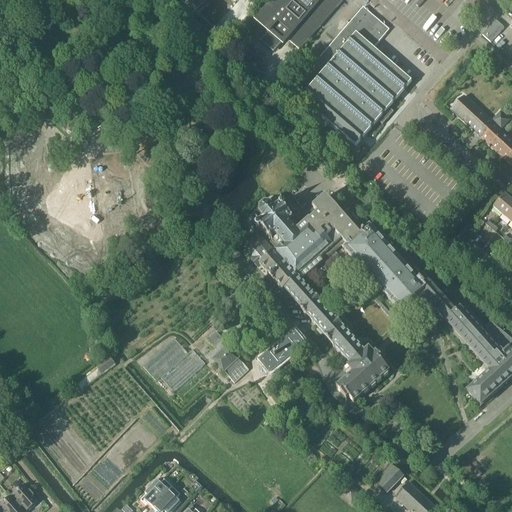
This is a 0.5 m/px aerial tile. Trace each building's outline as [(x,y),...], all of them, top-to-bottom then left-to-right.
[(184,0),(197,11),(206,0),(184,0)] [(272,0),(253,22),(254,23),(254,22),(268,33),(260,42),(273,54),(286,39),(299,50),(298,51),(299,51),(342,0),(318,0),(316,3),(313,0),(272,0)] [(183,9),(177,3),(174,7),(180,12),(183,9)] [(388,108),(404,90),(411,82),(372,49),(389,30),(362,8),(293,88),(303,96),(300,100),(355,147),(377,121),(383,126),(394,113),(388,108)] [(490,44),(504,28),(495,20),(481,36),(490,44)] [(487,145),(500,131),(493,124),(493,125),(464,97),(451,111),(470,129),(480,138),(487,145)] [(508,121),(500,113),(492,121),(501,129),(508,121)] [(511,142),(500,131),(487,145),(511,167),(511,142)] [(14,147),(10,147),(11,159),(39,158),(39,145),(32,146),(31,139),(14,140),(14,147)] [(103,164),(96,165),(97,178),(126,174),(124,162),(121,163),(120,155),(102,158),(103,164)] [(39,158),(11,159),(11,172),(15,172),(15,178),(33,177),(33,171),(40,170),(39,158)] [(126,174),(97,178),(99,190),(107,189),(107,195),(125,193),(124,186),(127,186),(126,174)] [(16,184),(13,185),(13,197),(41,196),(41,183),(33,183),(33,177),(15,178),(16,184)] [(108,201),(100,202),(102,215),(131,212),(129,199),(126,199),(125,193),(107,195),(108,201)] [(501,215),(511,203),(511,201),(504,195),(493,208),(501,215)] [(41,196),(13,197),(14,209),(17,209),(17,216),(35,215),(35,208),(42,208),(41,196)] [(465,306),(460,309),(456,313),(425,277),(424,277),(422,279),(418,274),(414,277),(370,228),(369,228),(366,225),(363,228),(357,222),(352,227),(326,197),(313,209),(318,214),(310,222),(309,221),(300,230),(292,221),(294,220),(293,219),(300,212),(290,200),(285,205),(282,202),(278,198),(275,197),(270,202),(270,204),(265,204),(264,203),(263,204),(264,205),(260,208),(259,207),(258,208),(259,209),(259,214),(256,214),(252,218),(251,222),(255,226),(258,230),(260,229),(267,237),(268,236),(270,238),(269,239),(269,240),(272,237),(281,247),(275,253),(265,242),(264,242),(262,240),(261,240),(258,237),(252,242),(251,241),(244,248),(253,258),(250,260),(257,268),(259,266),(283,292),(284,291),(315,325),(313,327),(321,337),(323,335),(350,366),(349,367),(354,373),(336,389),(346,400),(348,398),(354,404),(389,373),(383,367),(386,365),(376,354),(374,356),(368,350),(364,354),(297,278),(319,259),(320,260),(325,255),(331,262),(344,251),(405,319),(426,300),(490,372),(473,387),(467,392),(480,407),(503,386),(511,377),(511,351),(511,352),(510,350),(506,353),(504,350),(511,343),(511,342),(491,324),(489,324),(485,328),(465,306)] [(511,219),(511,203),(501,215),(510,222),(511,219)] [(40,224),(31,240),(37,243),(35,246),(45,253),(60,228),(49,222),(45,228),(40,224)] [(60,228),(45,253),(56,259),(58,256),(63,259),(72,244),(67,241),(71,235),(60,228)] [(72,244),(63,259),(69,263),(67,265),(78,271),(92,247),(82,241),(78,247),(72,244)] [(92,247),(78,271),(88,278),(90,275),(96,279),(105,263),(99,260),(103,254),(92,247)] [(239,359),(215,333),(207,340),(215,349),(208,356),(234,385),(248,371),(238,360),(239,359)] [(294,334),(260,362),(269,374),(304,346),(294,334)] [(188,354),(174,340),(143,368),(155,382),(160,378),(173,393),(205,365),(192,351),(188,354)] [(82,390),(115,365),(109,357),(95,368),(97,370),(78,385),(82,390)] [(386,494),(403,477),(391,466),(374,483),(386,494)] [(152,509),(172,488),(164,481),(161,484),(156,480),(146,491),(149,493),(147,496),(146,495),(140,501),(146,507),(148,505),(152,509)] [(437,511),(438,511),(426,500),(408,483),(394,498),(409,511),(437,511)] [(9,497),(21,511),(28,511),(30,511),(29,509),(36,503),(22,486),(9,497)] [(349,486),(341,496),(352,505),(360,494),(349,486)] [(180,496),(172,488),(152,509),(155,511),(167,511),(168,511),(172,511),(181,504),(176,499),(180,496)] [(21,511),(9,497),(0,505),(0,511),(21,511)] [(373,510),(373,511),(374,511),(380,511),(382,511),(383,510),(383,509),(383,508),(383,507),(383,506),(382,506),(382,505),(381,504),(380,504),(379,503),(378,503),(377,503),(376,503),(375,504),(374,505),(373,506),(373,507),(373,508),(373,509),(373,510)]
